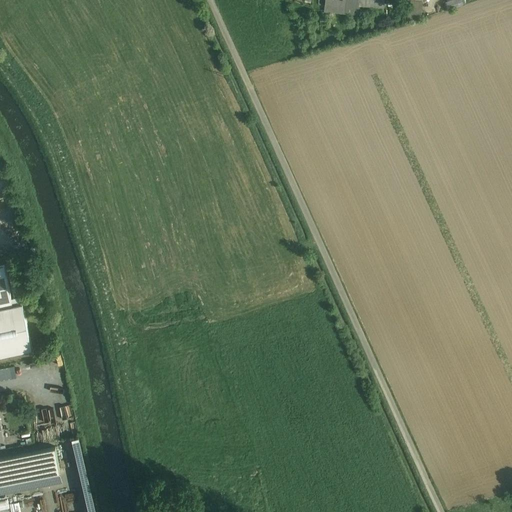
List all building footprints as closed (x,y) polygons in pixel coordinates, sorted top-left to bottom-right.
[(359,5),(325,2),(324,11),(358,14),(359,5)] [(5,265),(0,266),(0,307),(13,305),(5,265)] [(13,305),(0,308),(0,355),(32,349),(23,303),(13,305)] [(98,511),(81,436),(74,437),(91,511),(98,511)] [(56,447),(0,457),(0,482),(60,471),(56,447)] [(0,511),(12,509),(12,511),(22,511),(21,502),(10,504),(9,499),(0,501),(0,511)]
